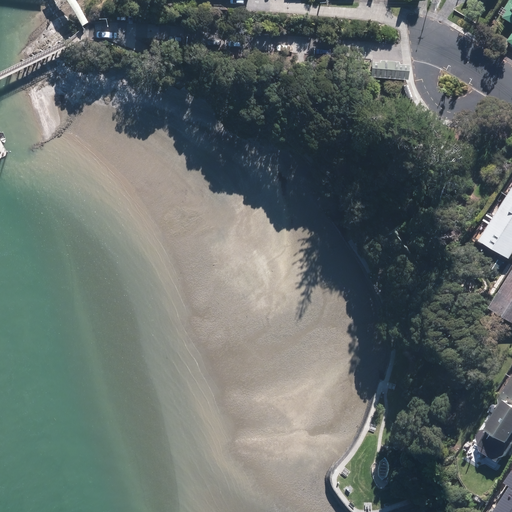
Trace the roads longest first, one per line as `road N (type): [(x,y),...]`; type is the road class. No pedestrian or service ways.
road 1 (residential): [(436,42),(396,50),(118,29),(96,33),(141,48)]
road 2 (track): [(141,48),(201,102),(284,158)]
